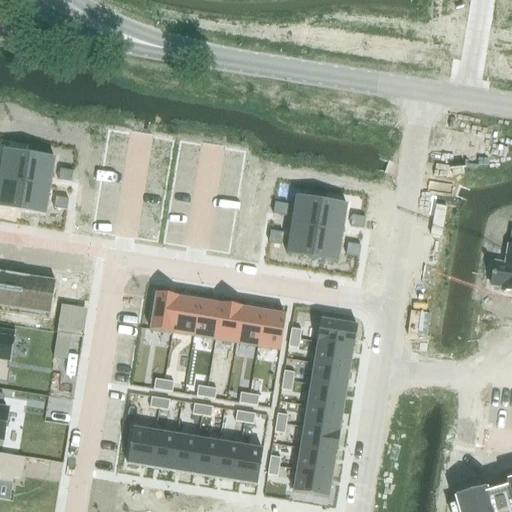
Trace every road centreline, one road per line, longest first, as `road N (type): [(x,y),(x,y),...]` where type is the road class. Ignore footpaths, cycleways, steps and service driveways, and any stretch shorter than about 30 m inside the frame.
road 1 (residential): [(390,303),(116,258),(75,511)]
road 2 (tertiary): [(30,0),(110,43),(392,109)]
road 3 (tertiary): [(420,37),(216,39),(133,25),(74,0)]
road 4 (residential): [(380,361),(356,511)]
road 5 (residential): [(413,160),(390,303)]
road 6 (residential): [(380,361),(480,379),(511,354)]
